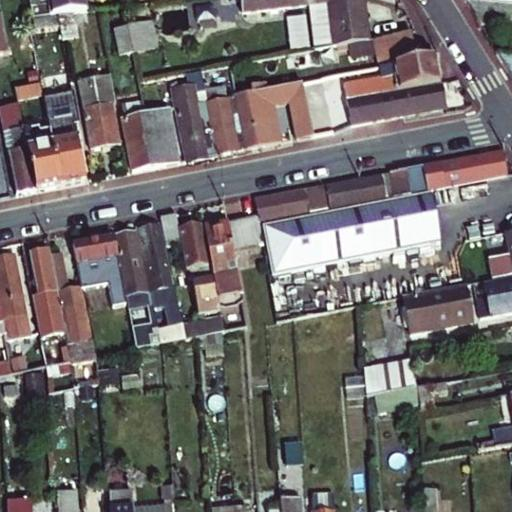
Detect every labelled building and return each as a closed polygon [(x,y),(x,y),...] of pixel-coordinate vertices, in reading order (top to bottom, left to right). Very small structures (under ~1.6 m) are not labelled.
[(30,19),(59,16),(74,14),(91,12),(88,0),(50,0),(51,2),(27,5),(30,19)] [(338,50),(375,43),(372,27),(363,28),(357,0),(240,0),(243,17),(330,3),(338,50)] [(357,0),(363,28),(372,27),(366,0),(357,0)] [(215,16),(230,14),(228,1),(187,6),(190,31),(216,27),(215,16)] [(479,26),(511,30),(511,23),(511,4),(492,3),(464,2),(479,26)] [(59,16),(63,39),(75,37),(73,25),(76,24),(74,14),(59,16)] [(0,58),(9,57),(1,17),(0,17),(0,58)] [(128,29),(133,53),(149,50),(144,26),(128,29)] [(380,42),(385,70),(415,64),(409,36),(380,42)] [(511,79),(511,56),(496,54),(511,79)] [(415,64),(385,70),(387,80),(343,88),(351,128),(446,110),(442,90),(379,102),(378,97),(440,86),(435,59),(415,64)] [(82,94),(93,154),(121,148),(109,82),(100,83),(100,90),(82,94)] [(303,86),(308,110),(327,106),(323,82),(303,86)] [(19,105),(24,131),(37,193),(61,188),(50,129),(42,85),(16,90),(19,105)] [(233,100),(243,152),(279,145),(272,109),(287,106),(294,142),(313,138),(308,110),(303,86),(233,100)] [(64,126),(50,129),(61,188),(85,184),(74,124),(79,123),(74,94),(56,97),(57,105),(61,105),(64,126)] [(209,105),(219,157),(243,152),(233,100),(209,105)] [(24,131),(19,105),(0,108),(0,109),(18,197),(37,193),(24,131)] [(188,163),(219,157),(209,105),(178,111),(188,163)] [(169,113),(145,118),(155,170),(178,165),(169,113)] [(155,170),(145,118),(145,116),(125,120),(136,174),(155,170)] [(426,169),(407,172),(410,192),(429,189),(429,187),(504,173),(501,156),(426,170),(426,169)] [(394,196),(395,200),(411,197),(410,192),(407,172),(390,175),(391,177),(330,188),(334,207),(394,196)] [(258,214),(259,222),(328,209),(324,189),(255,202),(258,214)] [(263,242),(270,279),(440,247),(430,193),(411,197),(395,200),(329,213),(260,227),(263,242)] [(231,249),(263,242),(260,227),(259,222),(258,214),(226,220),(231,249)] [(196,300),(216,295),(202,225),(179,230),(176,216),(161,219),(168,249),(183,245),(196,300)] [(231,249),(226,220),(202,225),(216,295),(218,301),(220,315),(244,311),(231,249)] [(179,310),(161,223),(138,228),(139,234),(153,308),(165,306),(170,330),(158,332),(161,347),(185,342),(179,310)] [(510,255),(500,257),(488,260),(493,282),(511,278),(511,233),(506,235),(510,255)] [(139,234),(114,239),(117,259),(128,313),(147,309),(151,327),(131,331),(135,352),(161,347),(158,332),(153,308),(139,234)] [(498,249),(500,257),(510,255),(506,235),(495,236),(498,249)] [(468,256),(498,249),(495,236),(466,242),(468,256)] [(97,264),(117,259),(114,239),(74,248),(83,291),(102,287),(97,264)] [(43,348),(67,342),(50,257),(49,250),(30,253),(38,295),(33,296),(43,348)] [(60,255),(50,257),(67,342),(90,338),(80,289),(68,292),(60,255)] [(0,291),(5,321),(25,318),(14,258),(0,260),(0,291)] [(489,313),(511,308),(511,284),(484,290),(489,313)] [(460,294),(405,305),(410,330),(465,318),(460,294)] [(205,339),(224,335),(220,315),(218,301),(198,305),(205,339)] [(355,355),(313,357),(316,404),(357,402),(355,355)] [(369,401),(416,392),(412,365),(364,373),(369,401)] [(0,368),(0,378),(13,376),(11,366),(0,368)] [(18,379),(0,380),(0,382),(1,400),(19,399),(18,379)] [(299,448),(284,448),(284,470),(300,469),(299,448)] [(130,493),(106,495),(107,511),(131,509),(130,493)] [(60,511),(75,511),(76,497),(61,497),(60,511)] [(314,511),(333,511),(333,498),(313,499),(314,511)] [(175,511),(174,500),(153,501),(153,511),(175,511)] [(32,511),(31,501),(7,502),(7,511),(32,511)]
